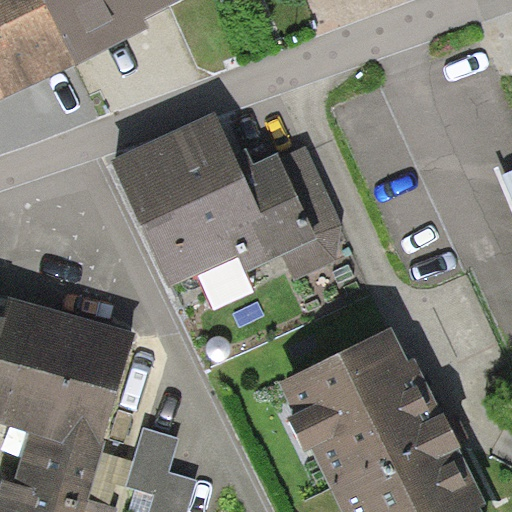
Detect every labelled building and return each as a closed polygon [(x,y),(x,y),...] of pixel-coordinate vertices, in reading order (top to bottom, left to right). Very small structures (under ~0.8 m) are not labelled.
[(0,0),(0,104),(72,69),(37,0),(0,0)] [(37,0),(72,69),(148,32),(143,22),(186,0),(37,0)] [(217,117),(112,164),(170,291),(241,259),(248,275),(319,244),(281,160),(280,157),(255,168),(247,151),(235,156),(217,117)] [(307,148),(281,160),(319,244),(345,231),(307,148)] [(0,428),(28,437),(12,487),(3,484),(0,492),(0,511),(87,511),(138,337),(0,296),(0,428)] [(408,365),(392,332),(278,386),(294,419),(287,423),(304,458),(312,454),(339,511),(481,511),(480,510),(486,507),(416,361),(408,365)]
